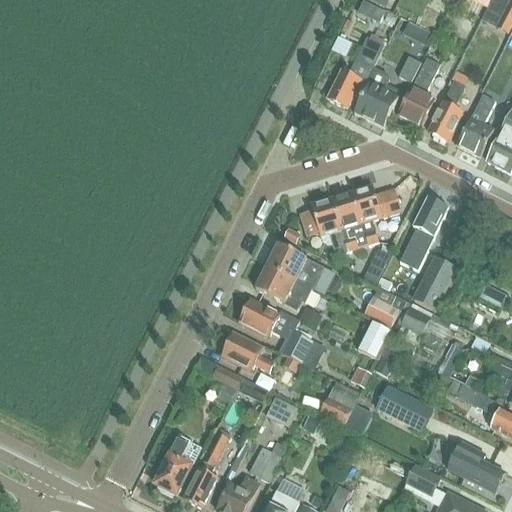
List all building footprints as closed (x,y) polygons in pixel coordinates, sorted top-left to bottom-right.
[(374,4),(387,11),(392,0),(368,0),(368,1),(374,4)] [(465,0),(488,12),(489,9),(493,0),(465,0)] [(511,10),(510,9),(497,33),(510,39),(511,34),(511,10)] [(410,26),(404,39),(429,52),(436,39),(410,26)] [(442,31),(439,39),(446,43),(450,35),(442,31)] [(373,37),(371,41),(367,39),(348,77),(341,74),(327,103),(347,113),(361,85),(366,88),(374,70),(386,48),(384,48),(386,44),(373,37)] [(340,41),(333,54),(346,61),(352,47),(340,41)] [(435,104),(426,100),(441,68),(427,61),(425,66),(415,84),(416,85),(412,92),(397,120),(421,132),(435,104)] [(412,86),(421,68),(409,62),(400,80),(412,86)] [(389,78),(374,70),(366,88),(370,89),(356,117),(383,131),(398,102),(399,103),(402,95),(388,88),(390,82),(389,78)] [(455,84),(451,91),(428,135),(448,146),(463,117),(455,113),(466,90),(465,90),(469,82),(456,75),(452,83),(455,84)] [(484,98),(481,103),(481,102),(456,150),(480,162),(494,134),(485,129),(497,106),(484,98)] [(510,177),(511,172),(511,116),(500,140),(487,165),(510,177)] [(373,189),(351,195),(368,249),(379,246),(372,224),(401,215),(394,192),(375,198),(373,189)] [(368,249),(351,195),(331,201),(348,255),(368,249)] [(348,255),(331,201),(311,208),(313,214),(300,217),(307,240),(320,236),(321,240),(330,237),(336,259),(348,255)] [(417,232),(400,265),(418,274),(425,259),(435,241),(433,240),(448,211),(428,201),(413,230),(417,232)] [(285,242),(297,248),(302,238),(300,238),(302,234),(294,230),(292,233),(289,232),(285,242)] [(267,270),(267,271),(313,295),(324,272),(278,249),(273,259),(271,258),(266,268),(267,270)] [(434,314),(456,272),(435,261),(413,304),(434,314)] [(370,268),(364,282),(377,288),(383,275),(370,268)] [(259,281),(261,283),(256,293),(298,315),(303,306),(307,308),(313,295),(267,271),(264,271),(259,281)] [(382,282),(379,289),(389,294),(393,287),(382,282)] [(501,311),(507,299),(486,288),(480,300),(501,311)] [(365,318),(391,331),(400,313),(374,300),(365,318)] [(250,304),(238,327),(268,342),(271,336),(286,344),(279,357),(287,361),(300,367),(311,373),(323,350),(312,344),(295,336),(300,325),(301,324),(300,324),(282,314),(279,319),(250,304)] [(303,318),(300,324),(301,324),(300,325),(317,333),(320,326),(324,319),(307,310),(303,318)] [(401,329),(408,332),(402,344),(410,348),(409,349),(418,354),(425,341),(421,339),(430,321),(410,311),(401,329)] [(379,364),(386,349),(385,349),(392,336),(372,325),(358,354),(379,364)] [(335,329),(330,338),(344,345),(348,336),(335,329)] [(269,376),(274,367),(259,359),(262,352),(233,337),(221,361),(250,375),(254,369),(269,376)] [(453,347),(438,375),(440,376),(449,382),(465,353),(462,352),(453,347)] [(383,359),(375,374),(388,380),(396,365),(383,359)] [(500,402),(508,407),(511,408),(511,366),(496,359),(489,373),(509,383),(500,402)] [(296,377),(300,367),(287,361),(283,370),(296,377)] [(236,393),(242,381),(219,370),(213,382),(236,393)] [(372,377),(358,370),(350,385),(365,392),(372,377)] [(471,379),(465,390),(475,395),(480,385),(471,379)] [(255,388),(242,381),(236,393),(249,400),(255,388)] [(481,399),(475,395),(465,390),(454,383),(448,395),(457,400),(456,401),(471,409),(472,407),(476,409),(497,420),(490,432),(511,442),(511,418),(500,413),(502,409),(481,399)] [(335,389),(329,401),(328,401),(319,419),(344,431),(353,413),(360,401),(335,389)] [(235,396),(224,390),(218,402),(229,407),(235,396)] [(421,435),(432,413),(388,391),(377,413),(421,435)] [(268,418),(291,430),(300,413),(277,402),(268,418)] [(309,418),(302,432),(313,437),(320,423),(309,418)] [(183,504),(200,511),(204,511),(219,483),(210,479),(228,443),(217,438),(183,504)] [(180,440),(155,489),(177,500),(191,470),(201,451),(190,445),(180,440)] [(455,458),(447,473),(494,497),(505,476),(482,464),(485,458),(460,445),(454,458),(455,458)] [(263,451),(260,456),(259,456),(249,475),(269,486),(282,461),(283,461),(287,453),(279,449),(275,457),(263,451)] [(435,463),(423,457),(419,466),(430,472),(435,463)] [(237,461),(224,487),(230,489),(242,463),(237,461)] [(406,487),(431,500),(440,482),(415,469),(406,487)] [(246,511),(257,491),(246,486),(242,494),(230,488),(218,511),(246,511)] [(339,490),(327,511),(342,511),(351,495),(339,490)] [(295,511),(299,506),(286,500),(276,495),(269,509),(268,508),(266,511),(295,511)] [(477,511),(448,497),(440,511),(477,511)] [(324,504),(317,500),(313,508),(321,511),(324,504)]
